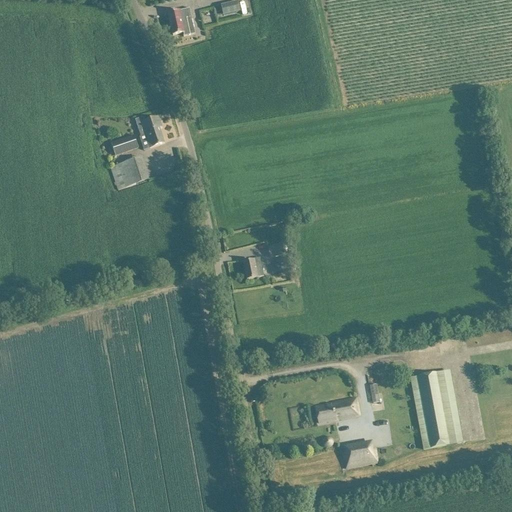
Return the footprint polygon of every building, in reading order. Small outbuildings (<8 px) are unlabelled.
[(221,6),(224,15),(240,12),(238,2),(221,6)] [(173,36),(184,33),(184,36),(184,37),(195,34),(190,8),(189,9),(180,11),(179,11),(168,13),(173,36)] [(209,29),(210,37),(222,34),(220,26),(209,29)] [(145,122),(143,117),(135,120),(141,137),(146,135),(150,148),(164,144),(159,128),(162,127),(158,118),(145,122)] [(111,144),(115,156),(138,148),(134,136),(111,144)] [(111,168),(118,189),(136,183),(129,162),(111,168)] [(268,248),(270,258),(285,255),(283,245),(268,248)] [(289,257),(276,260),(278,274),(292,271),(289,257)] [(263,277),(262,269),(260,261),(255,262),(254,261),(244,263),(247,280),(258,278),(263,277)] [(445,342),(447,355),(456,354),(454,341),(445,342)] [(463,444),(450,371),(410,378),(423,451),(463,444)] [(375,406),(382,405),(381,388),(374,388),(375,406)] [(360,416),(356,399),(333,403),(333,405),(316,408),(319,424),(360,416)] [(379,411),(379,421),(388,421),(388,411),(379,411)] [(343,454),(346,469),(378,463),(375,449),(372,449),(370,443),(349,446),(351,453),(343,454)]
